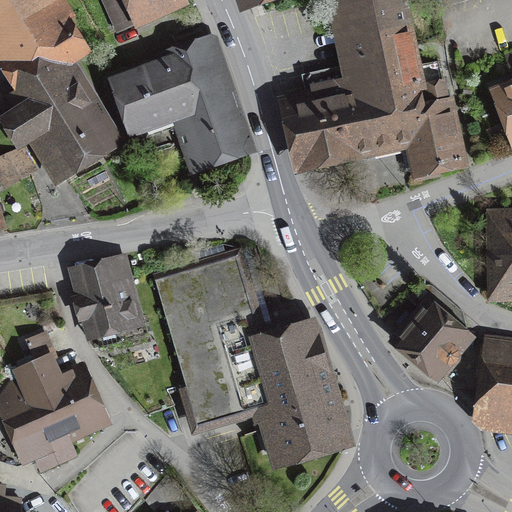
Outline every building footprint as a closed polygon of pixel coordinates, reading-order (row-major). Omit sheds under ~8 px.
[(62,0),(0,0),(0,53),(30,103),(0,121),(16,147),(46,129),(53,141),(47,145),(50,151),(48,153),(61,174),(112,142),(62,62),(81,51),(65,23),(73,18),(62,0)] [(104,0),(117,28),(179,0),(104,0)] [(363,91),(419,79),(401,0),(342,0),(343,1),(329,4),(334,30),(336,29),(347,75),(348,81),(360,78),(363,91)] [(246,146),(209,40),(113,74),(137,139),(184,122),(199,163),(246,146)] [(348,81),(347,75),(341,76),(340,72),(340,71),(339,70),(338,70),(337,69),(304,76),(309,99),(289,103),(299,147),(298,147),(301,163),(314,160),(411,139),(417,170),(461,161),(442,74),(419,79),(363,91),(360,78),(348,81)] [(511,90),(501,95),(511,124),(511,90)] [(0,156),(0,167),(9,182),(30,169),(17,149),(0,156)] [(511,216),(496,217),(499,296),(511,295),(511,216)] [(197,424),(268,404),(253,346),(251,340),(266,336),(244,256),(155,281),(197,424)] [(120,262),(78,273),(93,332),(95,332),(99,348),(148,335),(144,318),(135,320),(120,262)] [(424,286),(409,297),(423,310),(396,341),(436,375),(446,362),(453,367),(458,361),(460,355),(457,348),(466,338),(465,324),(463,312),(432,287),(424,286)] [(307,330),(253,346),(268,404),(283,457),(340,440),(307,330)] [(0,395),(0,450),(8,447),(16,463),(35,455),(42,470),(75,456),(65,433),(100,417),(79,369),(56,378),(49,360),(54,358),(44,335),(26,343),(36,365),(16,372),(0,395)] [(489,378),(483,415),(511,419),(511,350),(483,346),(478,376),(489,378)] [(146,499),(154,511),(178,511),(190,504),(167,475),(146,499)] [(0,511),(18,511),(20,499),(0,496),(0,511)]
